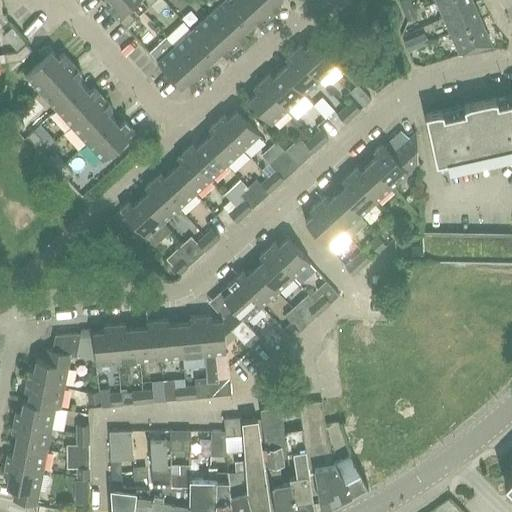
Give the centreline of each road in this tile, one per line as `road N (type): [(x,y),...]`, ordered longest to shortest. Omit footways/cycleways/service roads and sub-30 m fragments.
road 1 (residential): [(100,511),(98,417),(227,402),(356,293),(282,208)]
road 2 (residential): [(16,311),(180,294),(282,208)]
road 3 (residential): [(282,208),(412,92),(511,64)]
road 4 (residential): [(180,131),(20,281),(16,311)]
road 5 (residential): [(180,131),(323,0)]
road 6 (tertiary): [(362,511),(414,482),(511,401)]
road 7 (residential): [(53,0),(180,131)]
